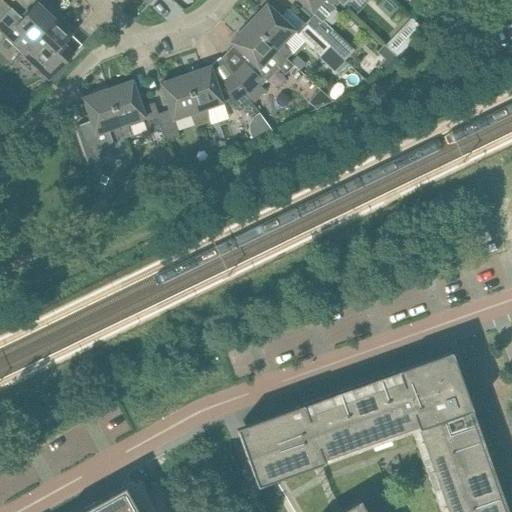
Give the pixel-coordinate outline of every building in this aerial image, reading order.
[(22,19),(10,8),(0,19),(0,33),(21,54),(31,44),(59,14),(43,0),(41,0),(39,0),(22,19)] [(0,0),(0,19),(10,8),(1,0),(0,0)] [(335,8),(334,7),(338,2),(336,0),(297,0),(322,23),(335,8)] [(259,11),(248,23),(286,58),(291,52),(282,44),(295,30),(268,6),(261,13),(259,11)] [(74,28),(59,14),(31,44),(21,54),(49,80),(74,54),(63,44),(74,33),(74,28)] [(305,24),(344,60),(354,50),(327,25),(323,29),(308,20),(305,24)] [(286,58),(248,23),(237,35),(239,37),(232,44),(259,70),(271,56),(280,64),(286,58)] [(329,46),(306,25),(297,35),(319,56),(329,46)] [(291,62),(300,71),(306,65),(297,56),(291,62)] [(200,69),(185,75),(202,124),(209,121),(205,110),(223,103),(211,69),(201,72),(200,69)] [(153,103),(166,141),(179,136),(174,121),(190,115),(194,126),(202,124),(185,75),(169,80),(170,83),(160,86),(169,110),(158,114),(154,103),(153,103)] [(246,95),(232,75),(222,83),(236,103),(246,95)] [(0,101),(3,104),(12,95),(0,83),(0,101)] [(122,84),(107,89),(124,138),(131,135),(127,124),(144,118),(149,134),(161,130),(165,141),(166,141),(153,103),(141,107),(133,83),(123,87),(122,84)] [(124,138),(107,89),(91,95),(92,97),(83,101),(90,121),(75,127),(88,165),(104,159),(100,149),(110,146),(111,142),(108,131),(112,129),(116,141),(124,138)] [(280,425),(262,431),(273,463),(267,466),(275,481),(285,498),(293,511),(506,511),(467,398),(464,389),(460,390),(451,364),(434,370),(430,359),(397,371),(303,405),(276,414),(280,425)] [(137,511),(130,498),(124,486),(96,502),(77,511),(137,511)]
